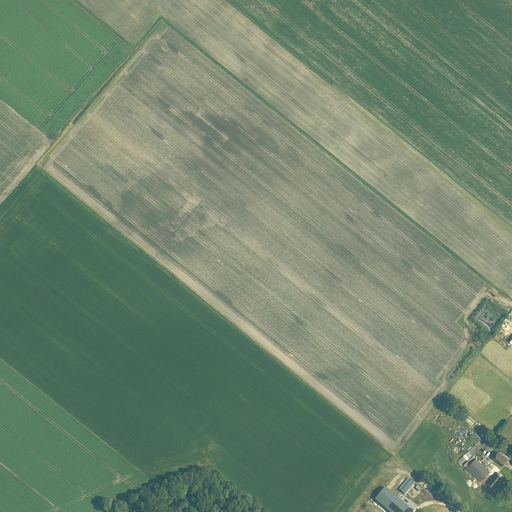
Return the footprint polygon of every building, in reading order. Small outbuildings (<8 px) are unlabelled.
[(461,466),(488,441),(487,440),(488,439),(485,436),(485,437),(484,436),(457,462),(461,466)] [(498,452),(492,459),(502,467),(507,460),(498,452)] [(480,482),(490,472),(476,458),(465,468),(480,482)] [(493,488),(502,477),(497,472),(488,483),(493,488)] [(412,483),(402,494),(408,498),(417,488),(412,483)] [(388,511),(405,511),(408,508),(385,488),(375,500),(388,511)]
